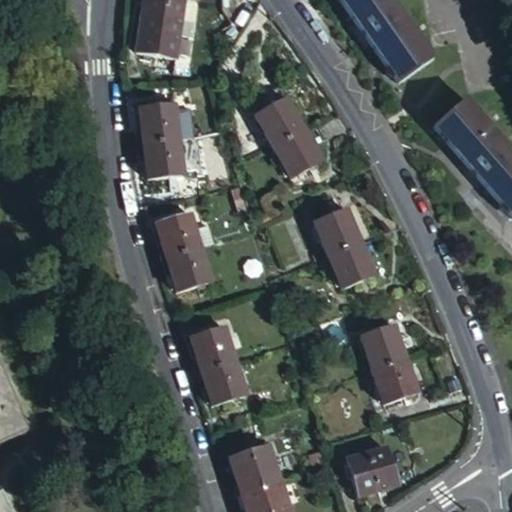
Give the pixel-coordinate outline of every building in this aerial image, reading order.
[(177,58),(185,0),(146,0),(139,52),(142,53),(177,58)] [(432,57),(391,0),(342,0),(398,81),(432,57)] [(274,146),(305,129),(288,99),(258,116),(259,118),(273,145),(274,146)] [(511,150),(467,99),(435,126),(511,213),(511,150)] [(139,107),(142,143),(179,140),(195,137),(193,119),(178,121),(177,105),(139,107)] [(273,145),(259,118),(248,123),(263,151),(273,145)] [(334,133),(327,121),(318,126),(325,138),(334,133)] [(322,160),(305,129),(274,146),(291,177),(322,160)] [(179,140),(142,143),(145,178),(182,176),(179,140)] [(328,256),(361,244),(347,209),(314,221),(328,256)] [(167,256),(203,245),(192,213),(157,224),(167,256)] [(375,278),(361,244),(328,256),(342,291),(375,278)] [(214,280),(203,245),(167,256),(178,291),(214,280)] [(193,337),(204,372),(240,361),(228,325),(193,337)] [(361,339),(374,372),(407,360),(393,326),(361,339)] [(0,446),(35,430),(0,355),(0,446)] [(359,359),(347,364),(351,375),(363,371),(359,359)] [(407,360),(374,372),(387,406),(420,393),(407,360)] [(240,361),(204,372),(215,405),(250,394),(240,361)] [(351,375),(347,364),(333,369),(337,380),(351,375)] [(231,458),(243,493),(278,482),(267,447),(231,458)] [(399,484),(388,450),(350,463),(360,496),(399,484)] [(287,511),(278,482),(243,493),(248,511),(287,511)] [(12,511),(5,495),(0,496),(0,511),(12,511)]
